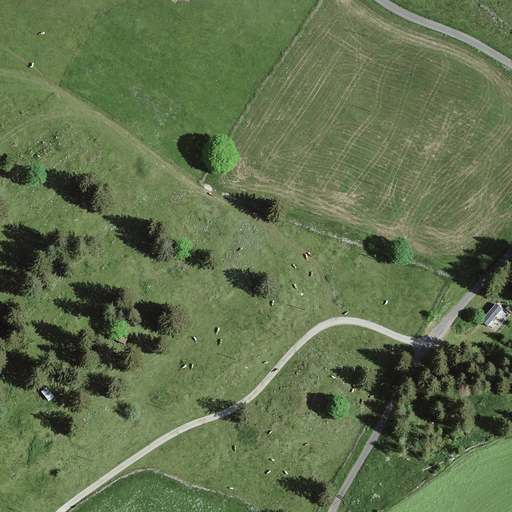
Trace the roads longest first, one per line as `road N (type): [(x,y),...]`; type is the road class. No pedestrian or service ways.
road 1 (unclassified): [(60,511),(180,429),(246,400),(322,325),(356,321),(427,342)]
road 2 (unclassified): [(427,342),(332,511)]
road 3 (unclassified): [(383,0),(511,62)]
road 4 (unclassified): [(511,249),(427,342)]
